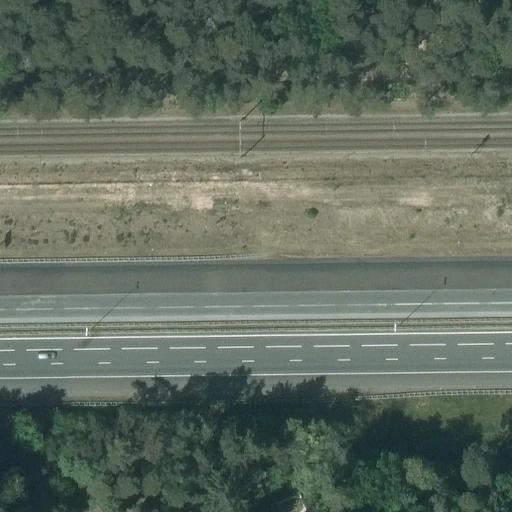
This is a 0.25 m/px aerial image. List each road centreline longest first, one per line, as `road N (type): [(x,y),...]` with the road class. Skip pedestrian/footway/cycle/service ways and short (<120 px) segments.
road 1 (motorway): [(511,297),(0,304)]
road 2 (motorway): [(0,359),(511,352)]
road 3 (track): [(511,69),(0,68)]
